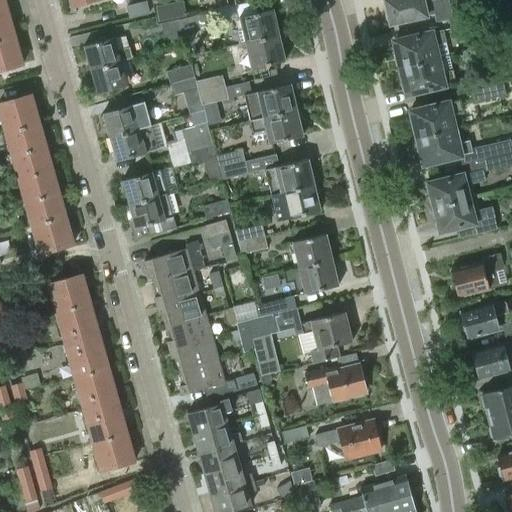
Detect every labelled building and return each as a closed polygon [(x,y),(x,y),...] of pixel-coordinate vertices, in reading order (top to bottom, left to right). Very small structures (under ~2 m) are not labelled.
[(384,0),(386,11),(385,14),(386,20),(389,22),(390,24),(427,16),(435,14),(437,22),(448,20),(452,19),(448,0),(384,0)] [(146,1),(128,6),(131,18),(149,13),(146,1)] [(181,2),(156,8),(159,20),(184,15),(181,2)] [(0,39),(13,36),(4,4),(0,5),(0,39)] [(242,29),(236,30),(239,45),(245,43),(280,35),(273,9),(239,17),(242,29)] [(179,19),(182,31),(208,25),(205,13),(179,19)] [(466,16),(466,15),(452,19),(448,20),(451,31),(468,27),(468,25),(475,24),(473,14),(466,16)] [(179,19),(161,23),(163,36),(182,31),(179,19)] [(430,32),(394,41),(397,54),(394,57),(396,64),(400,65),(400,68),(437,59),(433,45),(445,42),(442,30),(430,33),(430,32)] [(280,35),(245,43),(251,69),(286,61),(280,35)] [(0,70),(21,65),(13,36),(0,39),(0,70)] [(128,47),(124,36),(113,39),(113,38),(83,47),(90,71),(120,62),(132,59),(129,47),(128,47)] [(400,68),(401,70),(398,73),(400,80),(404,80),(407,94),(443,85),(454,82),(452,70),(440,73),(437,59),(400,68)] [(127,86),(120,62),(90,71),(97,95),(127,86)] [(169,84),(194,77),(191,65),(166,72),(169,84)] [(199,94),(225,87),(222,75),(196,82),(198,89),(199,94)] [(194,77),(169,84),(172,96),(198,89),(196,82),(194,77)] [(467,77),(455,80),(457,91),(470,88),(467,77)] [(501,81),(470,88),(473,102),(505,94),(501,81)] [(291,84),(256,92),(244,95),(250,122),(297,110),(291,84)] [(225,87),(199,94),(202,105),(228,99),(225,87)] [(0,117),(4,133),(38,123),(30,95),(0,103),(0,117)] [(459,100),(447,103),(411,111),(414,125),(411,127),(413,134),(416,135),(417,138),(453,130),(450,115),(461,112),(459,100)] [(144,102),(132,105),(102,114),(109,138),(151,126),(145,104),(144,102)] [(303,136),(297,110),(250,122),(253,133),(265,130),(269,144),(303,136)] [(38,123),(4,133),(11,156),(45,146),(38,123)] [(187,152),(212,145),(206,123),(181,130),(187,152)] [(151,127),(151,126),(109,138),(116,162),(158,150),(151,127)] [(418,140),(415,143),(416,150),(420,151),(424,164),(459,156),(460,156),(460,155),(472,152),(469,140),(457,143),(453,130),(417,138),(418,140)] [(488,158),(511,152),(511,150),(510,140),(485,146),(488,158)] [(212,145),(187,152),(191,164),(216,157),(212,145)] [(51,169),(45,146),(11,156),(17,179),(51,169)] [(242,150),(216,157),(219,168),(245,162),(242,150)] [(511,152),(488,158),(491,171),(511,165),(511,152)] [(309,159),(274,167),(263,170),(269,195),(315,185),(309,159)] [(248,173),(245,162),(219,168),(222,180),(248,173)] [(51,169),(17,179),(24,202),(58,192),(51,169)] [(121,181),(128,205),(165,194),(166,194),(159,170),(121,181)] [(428,183),(431,194),(428,197),(430,204),(433,205),(434,208),(468,199),(464,185),(485,180),(482,170),(462,175),(428,183)] [(315,185),(269,195),(275,221),(321,211),(315,185)] [(64,216),(58,192),(24,202),(30,225),(64,216)] [(175,228),(165,194),(128,205),(135,229),(146,226),(149,235),(175,228)] [(434,208),(435,209),(432,212),(433,219),(437,220),(440,231),(473,223),(474,223),(471,212),(468,199),(434,208)] [(203,207),(206,219),(230,212),(227,200),(203,207)] [(497,229),(494,217),(491,207),(471,212),(474,223),(473,223),(475,234),(497,229)] [(72,244),(64,216),(30,225),(38,254),(72,244)] [(208,238),(229,232),(226,220),(205,226),(208,238)] [(238,243),(264,237),(261,225),(235,231),(238,243)] [(229,232),(208,238),(212,249),(232,243),(229,232)] [(298,268),(333,260),(326,234),(292,242),(298,268)] [(267,248),(264,237),(238,243),(241,254),(267,248)] [(153,282),(193,271),(187,248),(144,260),(146,269),(150,268),(153,282)] [(450,272),(453,284),(450,287),(451,293),(456,294),(456,297),(488,289),(488,288),(499,285),(495,271),(502,269),(498,255),(480,260),(481,264),(450,272)] [(333,260),(298,268),(283,272),(286,283),(293,281),(297,296),(339,286),(333,260)] [(199,293),(193,271),(153,282),(157,296),(154,297),(156,306),(199,293)] [(213,290),(223,287),(218,272),(209,274),(213,290)] [(55,313),(89,303),(81,275),(47,284),(55,313)] [(225,296),(223,287),(213,290),(215,298),(225,296)] [(206,316),(199,293),(156,306),(159,313),(162,313),(166,327),(206,316)] [(281,299),(284,311),(292,309),(289,297),(281,299)] [(284,311),(281,299),(255,306),(258,318),(271,314),(284,311)] [(505,301),(491,305),(461,313),(464,324),(462,327),(463,333),(466,335),(467,337),(497,329),(494,317),(498,320),(502,319),(504,314),(508,313),(505,301)] [(89,303),(55,313),(64,345),(98,335),(89,303)] [(234,308),(224,311),(228,325),(238,322),(234,308)] [(345,312),(310,321),(300,323),(303,334),(312,331),(317,350),(309,352),(312,363),(339,356),(336,345),(352,341),(345,312)] [(271,314),(258,318),(236,323),(241,344),(244,353),(254,350),(251,339),(247,324),(278,316),(271,317),(271,314)] [(206,316),(166,327),(170,340),(166,341),(169,350),(212,338),(206,316)] [(278,317),(278,316),(247,324),(251,339),(278,332),(275,318),(278,317)] [(504,336),(511,333),(511,321),(501,325),(504,336)] [(6,325),(0,326),(0,337),(8,335),(6,325)] [(506,343),(502,344),(471,352),(474,364),(472,368),(474,373),(477,374),(478,377),(509,369),(509,367),(511,366),(511,333),(504,336),(506,343)] [(98,335),(64,345),(74,378),(107,368),(98,335)] [(212,338),(169,350),(171,358),(174,357),(178,371),(218,360),(212,338)] [(224,382),(218,360),(178,371),(182,385),(179,386),(182,395),(203,389),(207,400),(236,391),(233,380),(224,382)] [(338,370),(337,366),(304,374),(307,388),(313,387),(317,404),(331,401),(365,393),(358,365),(338,370)] [(107,368),(74,378),(83,410),(116,401),(107,368)] [(256,386),(255,379),(253,374),(233,380),(236,391),(256,386)] [(270,374),(260,376),(263,386),(269,384),(271,379),(270,374)] [(511,384),(482,393),(482,396),(480,396),(482,406),(485,405),(488,416),(511,410),(511,384)] [(22,385),(11,388),(13,396),(24,393),(22,385)] [(254,403),(262,401),(259,390),(247,393),(250,404),(254,403)] [(24,393),(13,396),(16,404),(26,401),(24,393)] [(6,395),(0,396),(0,404),(9,402),(6,395)] [(219,401),(220,403),(187,413),(193,434),(227,424),(224,413),(232,410),(228,398),(219,401)] [(116,401),(83,410),(92,443),(126,433),(116,401)] [(257,415),(265,413),(262,401),(254,403),(257,415)] [(9,402),(0,404),(0,413),(11,410),(9,402)] [(11,410),(0,413),(0,414),(2,421),(13,418),(11,410)] [(511,410),(488,416),(491,426),(488,427),(491,437),(494,439),(511,434),(511,410)] [(269,426),(265,413),(257,415),(261,428),(269,426)] [(372,422),(337,431),(336,429),(315,435),(318,447),(339,442),(344,458),(379,449),(378,445),(382,442),(380,436),(376,435),(372,422)] [(230,435),(227,424),(193,434),(199,454),(233,444),(242,442),(240,436),(236,434),(230,435)] [(308,437),(306,428),(305,426),(281,432),(284,444),(308,437)] [(126,433),(92,443),(100,471),(133,461),(126,433)] [(269,456),(277,454),(274,441),(266,444),(269,456)] [(239,464),(233,444),(199,454),(204,474),(239,464)] [(40,449),(30,452),(33,461),(43,458),(40,449)] [(511,450),(498,455),(501,465),(499,468),(501,475),(504,477),(504,479),(511,477),(511,450)] [(281,466),(277,454),(269,456),(273,468),(281,466)] [(43,458),(33,461),(35,471),(46,468),(43,458)] [(242,476),(239,464),(204,474),(210,494),(244,485),(253,482),(252,476),(248,474),(242,476)] [(27,466),(16,469),(18,477),(30,474),(27,466)] [(46,468),(35,471),(38,481),(48,478),(46,468)] [(30,474),(18,477),(21,485),(32,482),(30,474)] [(359,488),(362,496),(330,506),(331,511),(346,511),(409,494),(404,476),(359,488)] [(103,502),(141,488),(137,477),(99,492),(103,502)] [(48,478),(38,481),(41,490),(51,487),(48,478)] [(320,506),(316,492),(312,480),(292,486),(299,511),(320,506)] [(32,482),(21,485),(23,493),(34,490),(32,482)] [(244,485),(210,494),(215,511),(228,511),(250,506),(247,493),(253,492),(255,488),(253,482),(244,485)] [(283,501),(294,497),(290,482),(276,490),(283,501)] [(34,490),(23,493),(25,500),(36,497),(34,490)] [(414,511),(409,494),(346,511),(414,511)] [(294,497),(283,501),(276,503),(278,511),(282,511),(297,508),(294,497)]
